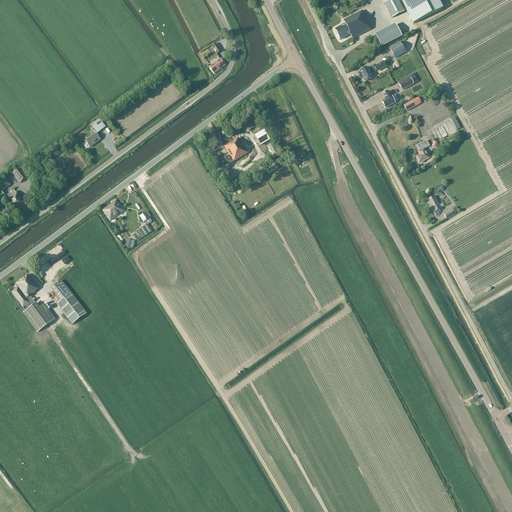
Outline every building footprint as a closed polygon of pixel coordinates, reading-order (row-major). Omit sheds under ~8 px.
[(392,18),(404,12),(398,0),(391,0),(385,3),(392,18)] [(437,0),(400,0),(413,24),(442,9),(437,0)] [(352,39),(371,29),(362,11),(343,21),(345,25),(336,30),(341,40),(350,35),(352,39)] [(400,37),(392,23),(374,34),(382,47),(400,37)] [(399,42),(389,48),(392,53),(395,59),(405,53),(402,47),(399,42)] [(211,47),(217,54),(221,52),(215,44),(211,47)] [(225,66),(220,59),(209,67),(214,74),(225,66)] [(374,67),(376,71),(382,68),(382,69),(386,67),(383,62),(374,67)] [(367,68),(360,72),(363,78),(363,79),(364,81),(365,81),(365,82),(373,78),(367,68)] [(410,79),(399,85),(402,90),(413,84),(410,79)] [(390,97),(388,92),(382,95),(385,100),(382,102),(383,105),(383,106),(384,107),(385,108),(395,103),(391,97),(390,97)] [(421,104),(419,101),(418,98),(404,106),(407,112),(421,104)] [(455,118),(450,120),(456,131),(460,128),(455,118)] [(99,119),(91,126),(97,134),(105,127),(99,119)] [(264,131),(255,136),(261,145),(269,140),(264,131)] [(90,148),(101,140),(96,134),(85,142),(90,148)] [(234,162),(248,153),(238,139),(224,147),(234,162)] [(427,141),(417,146),(419,151),(417,152),(419,155),(415,157),(419,164),(421,163),(422,164),(424,163),(424,161),(430,158),(425,149),(430,147),(427,141)] [(227,164),(217,171),(218,173),(220,176),(222,174),(229,169),(230,169),(228,167),(227,164)] [(30,176),(23,167),(20,169),(13,174),(20,183),(26,178),(30,176)] [(7,180),(2,184),(6,189),(11,185),(7,180)] [(15,213),(26,204),(17,191),(15,193),(13,190),(7,195),(9,198),(5,200),(15,213)] [(441,209),(439,204),(435,197),(428,200),(432,208),(434,213),(441,209)] [(116,201),(102,211),(110,221),(124,211),(116,201)] [(446,219),(455,214),(452,209),(444,214),(446,219)] [(146,213),(140,217),(144,223),(146,222),(150,219),(146,213)] [(132,240),(127,239),(126,244),(125,247),(132,248),(134,247),(134,246),(131,245),(132,240)] [(18,288),(11,292),(25,311),(23,312),(39,332),(56,319),(45,305),(40,308),(31,296),(36,292),(35,291),(38,289),(28,275),(15,284),(18,288)] [(86,314),(61,281),(51,289),(61,302),(57,305),(72,325),(86,314)]
